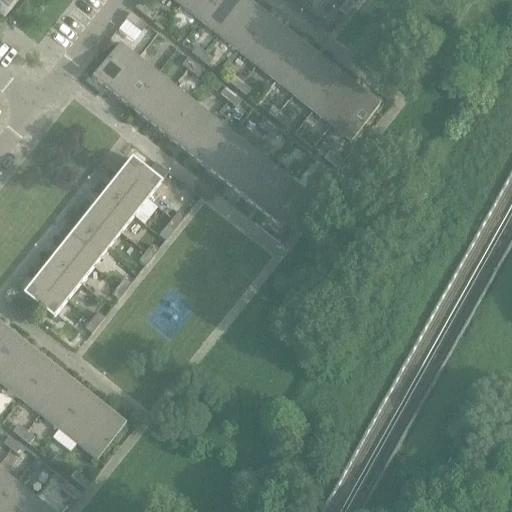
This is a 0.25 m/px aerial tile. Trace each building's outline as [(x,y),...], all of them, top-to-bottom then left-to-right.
[(0,0),(0,15),(4,19),(6,17),(19,0),(0,0)] [(218,0),(187,0),(181,8),(200,23),(218,0)] [(247,3),(243,0),(218,0),(200,23),(219,38),(247,3)] [(356,0),(348,0),(345,4),(352,10),(359,2),(356,0)] [(148,10),(140,3),(134,10),(142,17),(148,10)] [(266,18),(247,3),(219,38),(238,53),(266,18)] [(352,10),(345,4),(339,12),(346,18),(352,10)] [(156,16),(148,10),(142,17),(151,23),(156,16)] [(131,15),(125,22),(133,28),(139,21),(131,15)] [(285,33),(266,18),(238,53),(257,68),(285,33)] [(147,28),(139,21),(133,28),(141,35),(147,28)] [(303,48),(285,33),(257,68),(275,83),(303,48)] [(91,81),(111,96),(139,61),(119,45),(91,81)] [(322,63),(303,48),(275,83),(294,98),(322,63)] [(197,49),(191,56),(199,62),(205,55),(197,49)] [(213,61),(205,55),(199,62),(207,68),(213,61)] [(196,67),(188,60),(182,67),(190,74),(196,67)] [(139,61),(111,96),(130,111),(158,76),(139,61)] [(341,78),(322,63),(294,98),(313,113),(341,78)] [(204,73),(196,67),(190,74),(198,80),(204,73)] [(158,76),(130,111),(148,126),(176,91),(158,76)] [(360,93),(341,78),(313,113),(332,128),(360,93)] [(235,79),(229,86),(237,92),(243,85),(235,79)] [(251,91),(243,85),(237,92),(245,98),(251,91)] [(233,97),(225,90),(220,97),(228,103),(233,97)] [(176,91),(148,126),(167,141),(195,106),(176,91)] [(379,108),(360,93),(332,128),(351,143),(379,108)] [(241,103),(233,97),(228,103),(236,110),(241,103)] [(195,106),(167,141),(186,156),(214,121),(195,106)] [(273,109),(267,116),(275,122),(281,115),(273,109)] [(289,122),(281,115),(275,122),(283,128),(289,122)] [(271,127),(263,120),(258,127),(266,134),(271,127)] [(214,121),(186,156),(205,171),(233,136),(214,121)] [(279,133),(271,127),(266,134),(274,140),(279,133)] [(233,136),(205,171),(224,186),(252,151),(233,136)] [(252,151),(224,186),(243,201),(271,166),(252,151)] [(330,154),(324,161),(332,167),(338,160),(330,154)] [(131,160),(130,162),(117,178),(148,202),(162,185),(131,160)] [(346,167),(338,160),(332,167),(340,174),(346,167)] [(271,166),(243,201),(261,216),(289,181),(271,166)] [(328,172),(320,166),(315,172),(323,179),(328,172)] [(336,178),(328,172),(323,179),(331,185),(336,178)] [(148,202),(117,178),(104,195),(134,219),(148,202)] [(289,181),(261,216),(281,232),(309,197),(289,181)] [(134,219),(104,195),(90,212),(121,236),(134,219)] [(121,236),(90,212),(77,229),(107,253),(121,236)] [(178,214),(172,222),(179,227),(185,219),(178,214)] [(166,230),(172,235),(179,227),(172,222),(166,230)] [(107,253),(77,229),(63,246),(94,270),(107,253)] [(94,270),(63,246),(50,262),(80,287),(94,270)] [(151,248),(145,256),(152,261),(158,253),(151,248)] [(139,264),(145,269),(152,261),(145,256),(139,264)] [(80,287),(50,262),(36,279),(67,304),(80,287)] [(67,304),(36,279),(23,296),(22,297),(53,322),(67,304)] [(124,281),(118,289),(125,295),(131,287),(124,281)] [(125,295),(118,289),(112,297),(118,303),(125,295)] [(98,315),(91,323),(98,329),(104,321),(98,315)] [(98,329),(91,323),(85,331),(91,337),(98,329)] [(0,351),(11,337),(0,327),(0,351)] [(30,352),(11,337),(0,351),(0,384),(2,387),(30,352)] [(49,367),(30,352),(2,387),(21,402),(49,367)] [(68,382),(49,367),(21,402),(40,417),(68,382)] [(87,397),(68,382),(40,417),(59,432),(87,397)] [(105,412),(87,397),(59,432),(77,447),(105,412)] [(125,427),(105,412),(77,447),(97,462),(125,427)] [(18,428),(13,435),(21,441),(26,434),(18,428)] [(34,440),(26,434),(21,441),(29,447),(34,440)] [(17,446),(9,439),(3,446),(11,453),(17,446)] [(25,452),(17,446),(11,453),(19,459),(25,452)] [(0,471),(0,505),(16,485),(0,471)] [(75,473),(70,480),(78,486),(83,479),(75,473)] [(91,486),(83,479),(78,486),(86,493),(91,486)] [(16,485),(0,505),(0,511),(25,511),(35,500),(16,485)] [(74,491),(66,485),(60,492),(68,498),(74,491)] [(82,498),(74,491),(68,498),(76,504),(82,498)] [(50,511),(35,500),(25,511),(50,511)]
